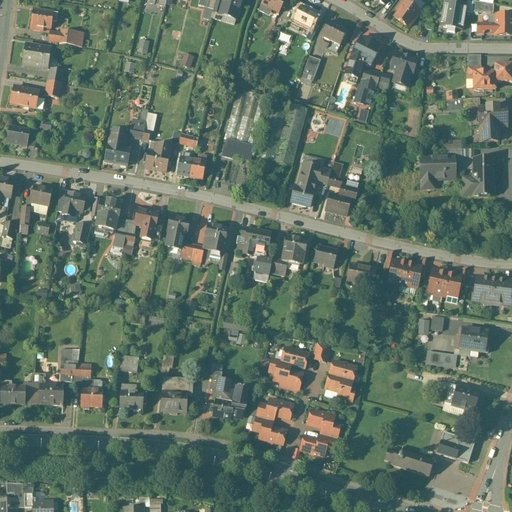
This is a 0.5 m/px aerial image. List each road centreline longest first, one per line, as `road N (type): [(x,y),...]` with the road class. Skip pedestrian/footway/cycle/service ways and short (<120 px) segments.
road 1 (residential): [(0,161),(206,196),(425,252),(511,264)]
road 2 (secondary): [(284,478),(194,452),(0,439)]
road 3 (residential): [(511,48),(429,49),(338,0)]
